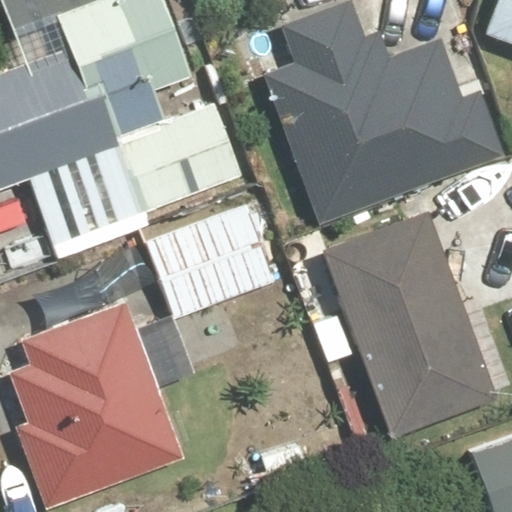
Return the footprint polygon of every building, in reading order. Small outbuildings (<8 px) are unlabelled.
[(62,246),(251,181),(221,93),(200,100),(165,0),(58,0),(52,2),(65,41),(0,62),(0,182),(36,170),(62,246)] [(511,0),(493,0),(483,28),(511,38),(511,0)] [(265,85),(310,225),(498,166),(482,114),(465,119),(445,58),(391,75),(382,46),(362,52),(354,24),(286,45),(296,76),(265,85)] [(253,193),(141,232),(171,318),(283,278),(253,193)] [(429,202),(322,239),(387,429),(494,393),(429,202)] [(132,292),(0,336),(0,350),(51,499),(188,453),(132,292)] [(511,511),(511,417),(463,434),(489,511),(511,511)] [(230,511),(302,511),(295,490),(230,511)]
